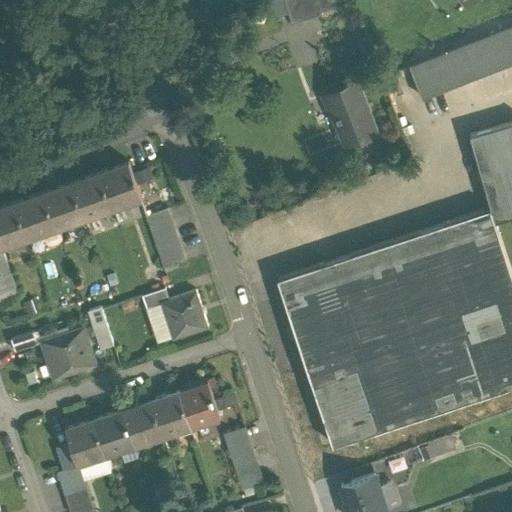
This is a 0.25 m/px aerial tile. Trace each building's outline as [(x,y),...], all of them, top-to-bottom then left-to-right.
[(511,25),(410,66),(423,98),(511,62),(511,25)] [(345,86),(338,70),(320,77),(334,114),(364,102),(356,82),(345,86)] [(364,102),(334,114),(345,143),(375,132),(364,102)] [(511,122),(469,135),(494,221),(511,215),(511,122)] [(143,198),(129,160),(101,169),(114,208),(143,198)] [(114,208),(101,169),(72,179),(86,218),(114,208)] [(86,218),(72,179),(44,189),(57,228),(86,218)] [(57,228),(44,189),(15,199),(29,237),(57,228)] [(29,237),(15,199),(0,204),(0,244),(1,247),(29,237)] [(167,206),(147,214),(166,269),(187,262),(167,206)] [(511,275),(489,208),(279,277),(333,443),(511,383),(511,275)] [(1,247),(0,247),(0,298),(17,292),(1,247)] [(196,289),(162,300),(173,337),(208,325),(196,289)] [(104,305),(90,308),(99,346),(113,343),(104,305)] [(82,326),(43,339),(55,375),(89,364),(81,341),(87,339),(82,326)] [(206,380),(179,389),(191,425),(218,416),(219,418),(221,417),(218,409),(214,398),(208,378),(206,379),(206,380)] [(179,389),(151,399),(163,434),(191,425),(179,389)] [(236,390),(214,398),(218,409),(239,401),(236,390)] [(151,399),(123,408),(134,443),(163,434),(151,399)] [(123,408),(94,417),(106,453),(134,443),(123,408)] [(94,417),(67,426),(66,424),(64,424),(78,464),(79,463),(79,462),(106,453),(94,417)] [(245,426),(224,433),(228,444),(248,437),(245,426)] [(248,437),(228,444),(231,455),(252,448),(248,437)] [(252,448),(231,455),(235,466),(256,459),(252,448)] [(399,451),(381,458),(388,476),(405,469),(399,451)] [(256,459),(235,466),(238,476),(259,470),(256,459)] [(78,464),(58,470),(62,481),(83,475),(79,463),(78,464)] [(259,470),(238,476),(242,488),(263,481),(259,470)] [(374,472),(340,483),(346,500),(344,501),(347,511),(382,511),(383,508),(385,507),(374,472)] [(83,475),(62,481),(65,492),(86,486),(83,475)] [(86,486),(65,492),(69,503),(90,497),(86,486)] [(90,497),(69,503),(71,511),(81,511),(94,508),(90,497)]
